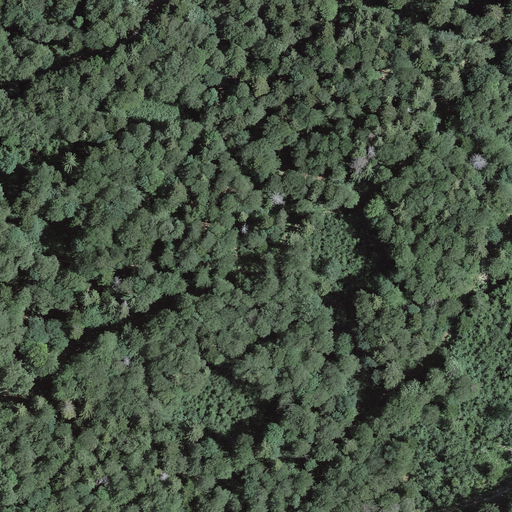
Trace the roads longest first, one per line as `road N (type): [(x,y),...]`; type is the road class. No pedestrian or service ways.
road 1 (track): [(0,400),(48,382),(80,342),(244,269),(301,217),(348,205),(383,184),(456,102),(479,53),(511,43)]
road 2 (track): [(346,0),(309,41),(230,80),(194,152),(119,235),(32,288),(24,345),(0,376)]
road 3 (track): [(280,511),(354,417),(428,362),(511,222)]
road 4 (track): [(166,0),(115,45),(0,84)]
